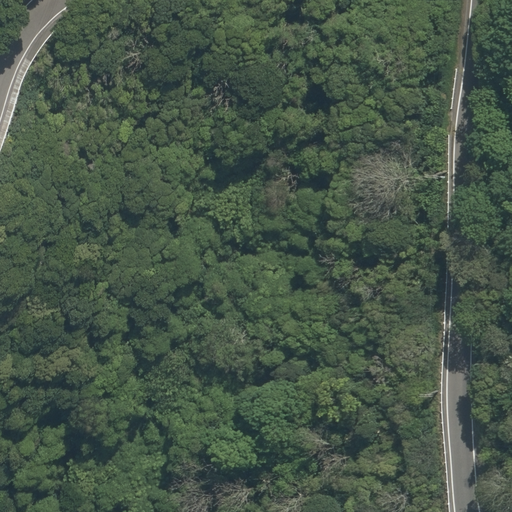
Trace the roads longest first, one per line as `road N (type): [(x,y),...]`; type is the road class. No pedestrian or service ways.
road 1 (unclassified): [(481,0),(460,310),(468,511)]
road 2 (unclassified): [(0,99),(32,31),(66,0)]
